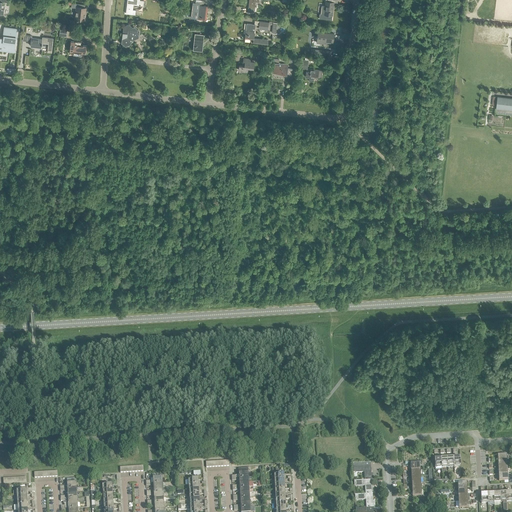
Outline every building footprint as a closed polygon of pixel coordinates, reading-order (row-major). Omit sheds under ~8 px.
[(127,0),(126,14),(135,15),(136,11),(133,10),(133,5),(140,6),(141,6),(143,6),(144,1),(140,1),(139,0),(127,0)] [(248,0),(248,9),(254,9),(255,2),(258,2),(258,3),(259,3),(259,1),(258,0),(267,0),(271,0),(248,0)] [(325,0),(324,15),(332,16),(333,7),(332,7),(332,5),(333,5),(333,3),(337,3),(337,0),(325,0)] [(72,3),(71,8),(72,8),(72,7),(77,8),(76,19),(75,19),(78,20),(78,21),(78,20),(85,20),(85,16),(84,16),(84,14),(85,14),(86,8),(86,9),(86,8),(85,8),(85,5),(72,3)] [(206,18),(207,17),(206,17),(206,15),(207,15),(207,14),(207,9),(207,10),(208,8),(207,8),(207,7),(199,6),(197,18),(197,19),(206,20),(206,18)] [(132,41),(139,38),(140,31),(134,27),(132,28),(128,24),(123,27),(123,33),(124,33),(123,38),(122,39),(122,44),(126,47),(131,45),(132,41)] [(247,24),(246,30),(245,30),(246,30),(245,34),(244,39),(253,40),(253,43),(267,45),(268,40),(253,38),(255,25),(246,24),(247,24)] [(0,47),(14,50),(17,29),(4,28),(3,36),(4,36),(3,38),(0,37),(0,47)] [(316,37),(317,37),(317,43),(320,43),(326,44),(326,42),(333,43),(334,34),(318,32),(317,36),(316,36),(316,37)] [(193,51),(196,52),(202,52),(204,35),(195,34),(194,39),(195,39),(195,42),(196,42),(196,45),(194,45),(193,51)] [(42,43),(49,44),(48,53),(52,53),(54,38),(42,37),(42,39),(32,38),(32,36),(24,35),(23,41),(31,42),(31,46),(34,46),(34,47),(41,48),(42,45),(42,44),(42,43)] [(83,46),(81,46),(81,42),(71,41),(70,51),(74,52),(74,54),(78,55),(78,56),(82,56),(82,53),(86,53),(87,46),(83,45),(83,46)] [(243,58),(242,66),(239,65),(238,70),(242,70),(242,72),(247,72),(248,68),(254,69),(254,62),(250,62),(251,59),(243,58)] [(275,63),(273,73),(279,74),(279,73),(283,74),(283,75),(291,76),(292,69),(287,68),(287,64),(288,64),(279,63),(279,59),(271,58),(271,63),(275,63)] [(306,73),(305,77),(309,77),(309,81),(313,82),(314,78),(321,78),(322,70),(310,69),(310,74),(306,73)] [(496,109),(495,113),(511,114),(511,98),(497,97),(496,109)] [(411,464),(411,471),(420,470),(419,464),(420,464),(422,464),(422,461),(410,461),(410,465),(411,464)] [(364,472),(364,480),(371,480),(373,480),(373,474),(371,474),(370,463),(353,464),(353,473),(364,472)] [(239,475),(236,475),(231,476),(232,478),(236,478),(239,478),(248,477),(248,472),(248,468),(243,468),(243,472),(238,473),(239,473),(239,475)] [(365,486),(365,494),(372,494),(374,494),(374,488),(372,488),(371,480),(364,480),(354,481),(354,487),(365,486)] [(366,500),(366,508),(373,508),(375,508),(375,502),(373,502),(372,494),(365,494),(358,495),(355,495),(355,500),(366,500)]
